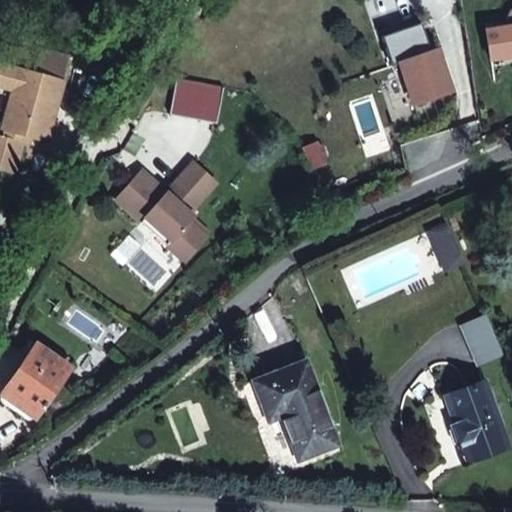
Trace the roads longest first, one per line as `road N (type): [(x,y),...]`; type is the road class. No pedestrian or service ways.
road 1 (residential): [(25,496),(362,215),(511,150)]
road 2 (residential): [(175,0),(0,332)]
road 3 (residential): [(25,496),(190,511)]
